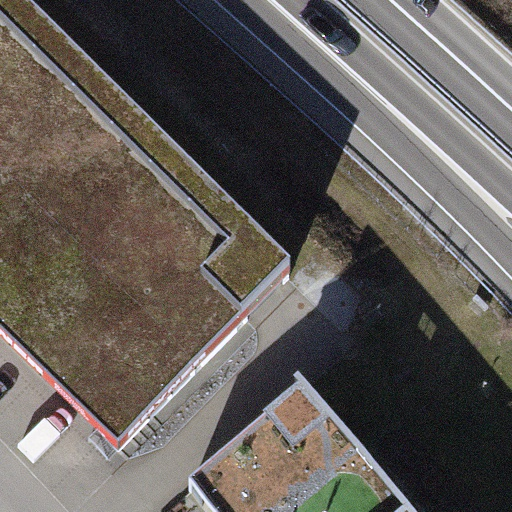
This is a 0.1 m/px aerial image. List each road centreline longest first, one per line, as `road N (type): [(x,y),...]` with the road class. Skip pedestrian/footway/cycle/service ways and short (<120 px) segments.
road 1 (trunk): [(394,88),(511,236)]
road 2 (trunk): [(511,107),(392,0)]
road 3 (trunk): [(394,88),(511,194)]
road 4 (trunk): [(298,0),(394,88)]
